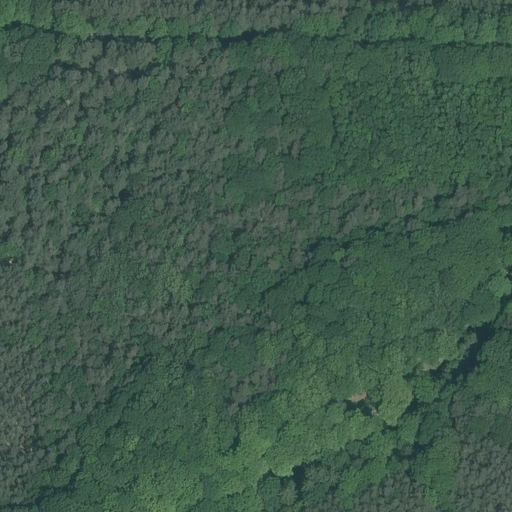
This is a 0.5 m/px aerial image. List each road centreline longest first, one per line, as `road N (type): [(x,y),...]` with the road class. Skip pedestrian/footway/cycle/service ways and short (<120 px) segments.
road 1 (secondary): [(0,38),(511,57)]
road 2 (track): [(445,310),(0,265)]
road 3 (track): [(445,310),(389,390),(112,511)]
road 4 (track): [(511,317),(428,423),(427,440)]
